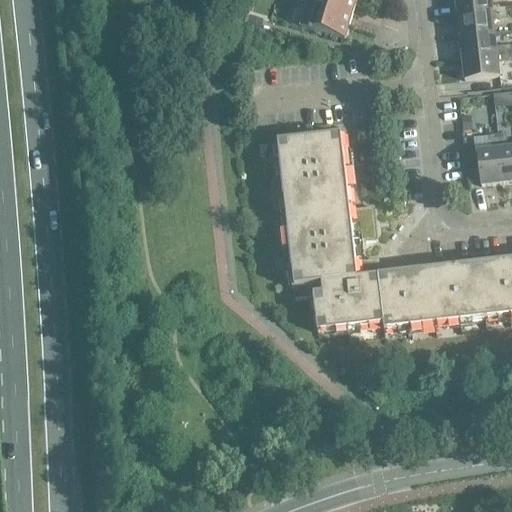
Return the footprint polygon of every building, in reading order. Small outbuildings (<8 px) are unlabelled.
[(318,0),(316,7),(352,18),(357,0),(318,0)] [(455,0),(457,18),(506,13),(511,12),(511,3),(491,6),(490,0),(455,0)] [(352,18),(316,7),(308,5),(300,28),(345,42),(352,18)] [(460,40),(495,36),(493,23),(507,21),(506,13),(457,18),(460,40)] [(511,56),(511,47),(496,49),(495,36),(460,40),(462,61),(511,56)] [(511,56),(462,61),(465,83),(500,79),(498,66),(511,64),(511,62),(511,56)] [(461,119),(463,133),(473,132),(471,118),(461,119)] [(384,334),(511,319),(511,263),(379,279),(378,272),(370,267),(360,268),(360,265),(364,264),(362,245),(377,243),(374,210),(354,213),(345,131),(328,133),(329,139),(273,145),(290,290),(294,290),(305,289),(307,300),(314,299),(318,336),(384,328),(384,334)] [(498,137),(503,186),(511,185),(511,150),(508,150),(506,136),(498,137)] [(503,186),(498,137),(490,138),(491,152),(477,154),(481,189),(503,186)] [(511,200),(511,187),(494,190),(495,202),(511,200)] [(307,300),(305,289),(294,290),(295,301),(307,300)]
